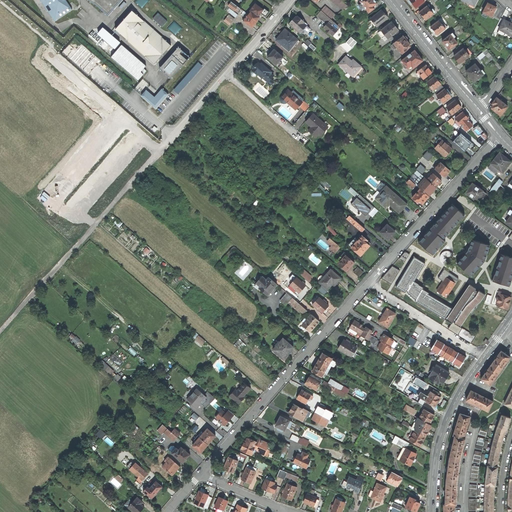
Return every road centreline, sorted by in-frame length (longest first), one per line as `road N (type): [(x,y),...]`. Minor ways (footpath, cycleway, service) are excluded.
road 1 (residential): [(201,473),(500,136)]
road 2 (track): [(0,329),(171,136)]
road 3 (residential): [(505,329),(448,416),(432,511)]
road 4 (residential): [(171,136),(290,0)]
road 5 (residential): [(478,110),(391,0)]
